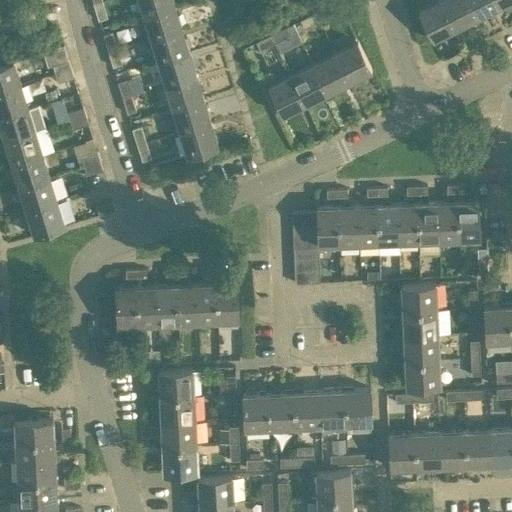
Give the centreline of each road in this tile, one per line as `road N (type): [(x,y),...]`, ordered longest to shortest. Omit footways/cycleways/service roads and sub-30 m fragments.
road 1 (residential): [(280,294),(375,291),(378,358),(283,360)]
road 2 (residential): [(146,229),(74,0)]
road 3 (residential): [(96,395),(80,323),(84,266),(101,247),(146,229)]
road 4 (residential): [(267,184),(422,113)]
road 5 (residential): [(511,212),(506,69)]
road 6 (residential): [(146,229),(267,184)]
road 7 (residential): [(131,511),(96,395)]
road 8 (residential): [(422,113),(381,0)]
